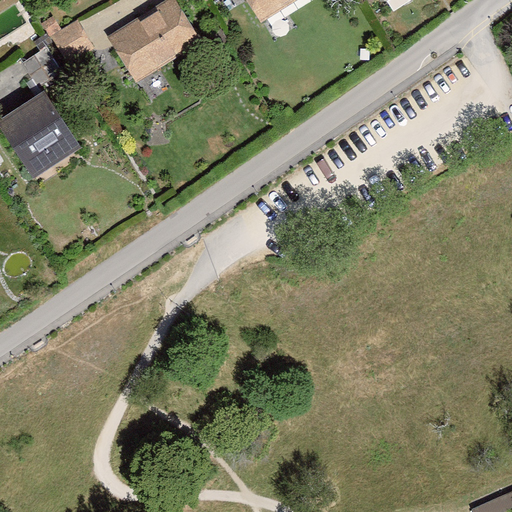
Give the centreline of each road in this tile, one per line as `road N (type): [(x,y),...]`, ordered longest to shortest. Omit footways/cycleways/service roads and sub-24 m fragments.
road 1 (residential): [(486,0),(0,342)]
road 2 (track): [(301,511),(228,490),(130,498),(103,464),(105,429),(183,293),(222,250)]
